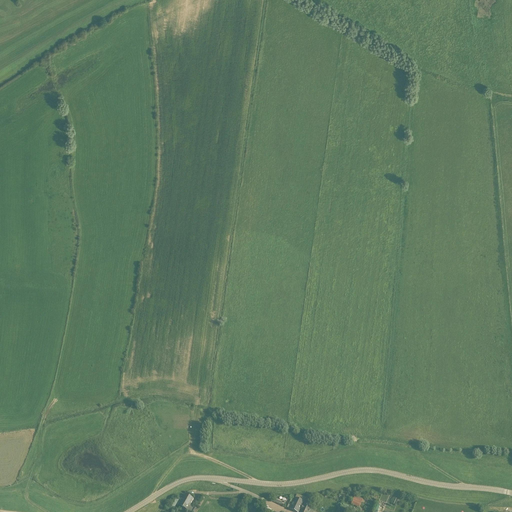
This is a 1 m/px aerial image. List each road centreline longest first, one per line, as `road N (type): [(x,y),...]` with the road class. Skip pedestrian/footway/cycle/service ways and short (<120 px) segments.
road 1 (tertiary): [(130,511),(193,478),(271,485),(357,471),(511,494)]
road 2 (track): [(196,407),(193,452),(260,483)]
